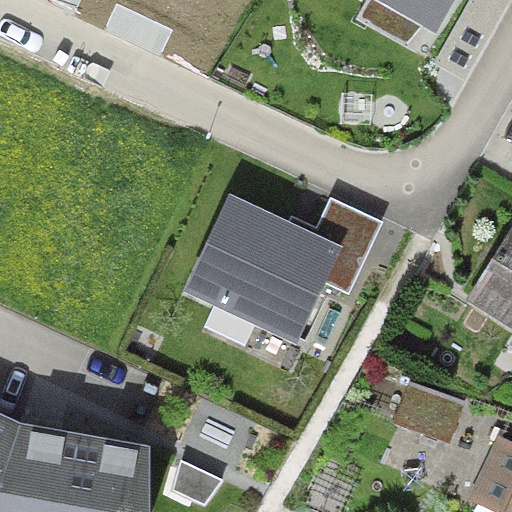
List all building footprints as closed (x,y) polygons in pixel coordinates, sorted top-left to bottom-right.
[(445,0),(399,0),(435,19),(445,0)] [(283,221),(230,195),(187,284),(297,338),(326,280),(353,294),(385,228),(331,201),(318,227),(287,212),(283,221)] [(511,229),(468,301),(511,328),(511,229)] [(451,442),(464,406),(408,386),(395,421),(451,442)] [(21,427),(0,416),(0,511),(149,511),(152,445),(21,427)] [(511,511),(511,441),(497,435),(467,500),(493,511),(511,511)] [(223,479),(181,460),(172,490),(205,504),(223,479)]
